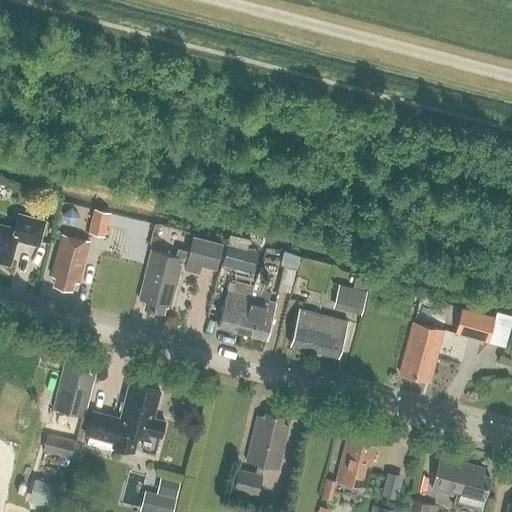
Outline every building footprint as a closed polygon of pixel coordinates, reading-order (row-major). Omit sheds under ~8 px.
[(58,198),(43,195),(40,212),(54,215),(58,198)] [(109,214),(93,210),(88,233),(103,237),(109,214)] [(38,247),(45,221),(18,214),(14,229),(0,225),(0,262),(9,265),(15,241),(38,247)] [(78,283),(89,242),(62,235),(51,276),(55,278),(53,285),(71,290),(73,282),(78,283)] [(152,252),(149,264),(139,300),(146,302),(144,308),(162,313),(164,306),(170,308),(179,272),(198,276),(200,267),(214,271),(221,245),(192,237),(188,253),(177,250),(175,258),(152,252)] [(227,243),(221,266),(251,274),(258,252),(227,243)] [(288,293),(299,257),(284,253),(280,265),(285,266),(278,290),(288,293)] [(242,333),(251,298),(254,286),(236,281),(233,293),(227,291),(217,327),(242,333)] [(254,286),(251,298),(268,302),(270,292),(266,291),(267,286),(259,284),(256,283),(255,283),(254,286)] [(366,292),(338,285),(332,308),(360,315),(366,292)] [(266,339),(276,304),(268,302),(251,298),(242,333),(266,339)] [(495,318),(462,309),(455,334),(488,344),(495,318)] [(338,358),(347,322),(299,310),(289,345),(338,358)] [(412,322),(399,374),(424,380),(425,373),(431,375),(443,330),(412,322)] [(53,410),(81,417),(93,375),(87,373),(89,367),(71,362),(69,368),(63,367),(53,410)] [(120,419),(93,412),(87,436),(114,444),(113,447),(133,453),(137,437),(148,439),(149,435),(161,438),(165,423),(153,420),(160,393),(129,384),(120,419)] [(281,425),(283,418),(264,413),(263,417),(257,416),(245,462),(257,465),(263,467),(277,470),(287,426),(281,425)] [(69,458),(73,441),(46,434),(42,452),(69,458)] [(370,446),(371,440),(353,435),(352,442),(347,440),(336,481),(364,489),(375,447),(370,446)] [(453,504),(480,511),(489,478),(482,476),(484,469),(439,457),(431,490),(455,496),(453,504)] [(257,465),(255,473),(261,475),(263,467),(257,465)] [(256,496),(261,475),(255,473),(237,468),(232,490),(256,496)] [(391,471),(387,494),(403,496),(407,474),(391,471)] [(157,495),(156,497),(152,511),(173,511),(176,502),(181,484),(161,478),(157,495)] [(329,498),(334,480),(325,478),(320,496),(329,498)] [(29,501),(56,508),(62,487),(35,479),(29,501)] [(423,511),(425,504),(410,500),(406,511),(423,511)]
